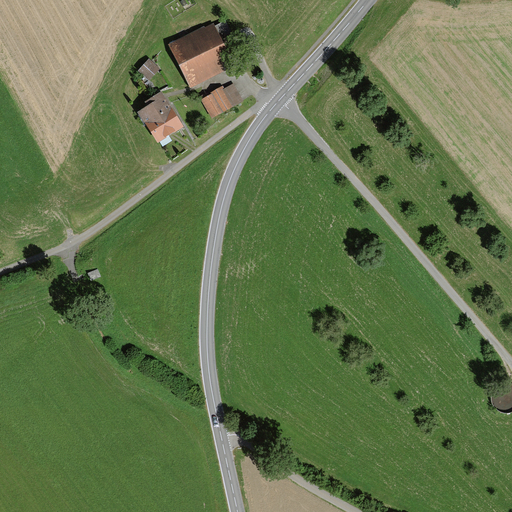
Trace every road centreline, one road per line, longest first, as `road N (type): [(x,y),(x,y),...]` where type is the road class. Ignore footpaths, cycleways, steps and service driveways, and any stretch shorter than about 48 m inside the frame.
road 1 (tertiary): [(238,511),(208,362),(209,292),(226,190),(254,131),(367,0)]
road 2 (track): [(265,100),(67,246),(0,273)]
